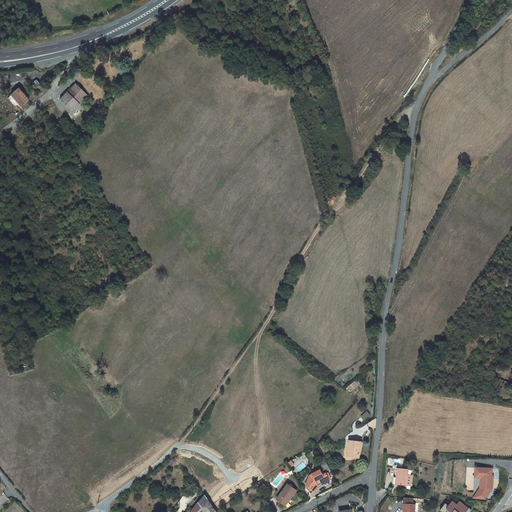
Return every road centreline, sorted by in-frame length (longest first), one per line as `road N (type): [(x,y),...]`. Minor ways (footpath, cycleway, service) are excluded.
road 1 (track): [(93,511),(180,438),(272,308),(319,222),(417,103)]
road 2 (unclassified): [(373,476),(385,320),(417,103),(431,75)]
road 3 (primary): [(0,64),(102,40),(172,0)]
road 4 (primary): [(161,0),(104,31),(0,57)]
